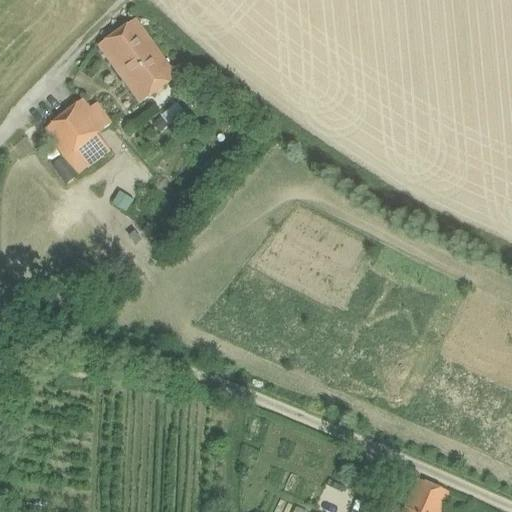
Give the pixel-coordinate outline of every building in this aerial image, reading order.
[(100,47),(124,80),(148,62),(146,61),(158,53),(136,22),(100,47)] [(175,77),(158,53),(146,61),(148,62),(124,80),(140,103),(175,77)] [(89,109),(83,101),(45,130),(65,159),(79,174),(88,168),(99,160),(110,152),(96,136),(104,130),(89,109)] [(96,104),(89,109),(104,130),(111,125),(96,104)] [(99,160),(88,168),(96,178),(107,170),(99,160)] [(85,302),(98,314),(124,283),(110,272),(85,302)] [(401,494),(411,498),(418,481),(409,477),(401,494)] [(439,511),(448,493),(418,481),(411,498),(404,511),(439,511)]
